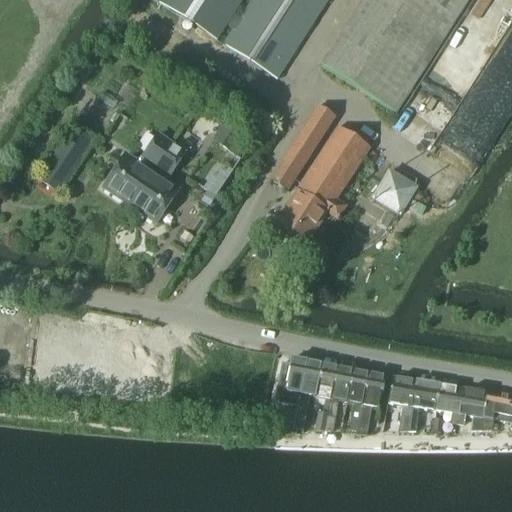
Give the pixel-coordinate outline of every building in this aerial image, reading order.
[(150,0),(157,4),(216,42),(226,27),(232,31),(222,46),(276,81),(328,0),(252,0),(237,24),(230,20),(242,0),(150,0)] [(363,0),(320,68),(394,116),(468,0),(363,0)] [(81,71),(75,81),(82,86),(88,75),(81,71)] [(317,107),(269,181),(286,192),(333,118),(317,107)] [(235,122),(218,146),(230,154),(246,130),(235,122)] [(94,146),(69,129),(38,175),(62,192),(94,146)] [(275,225),(307,246),(326,215),(336,221),(344,209),(334,202),(368,151),(337,130),(275,225)] [(102,190),(129,208),(170,146),(157,137),(142,159),(147,162),(142,169),(125,157),(102,190)] [(170,146),(129,208),(155,225),(177,192),(160,180),(164,174),(169,177),(183,155),(170,146)] [(209,180),(203,189),(215,197),(221,188),(209,180)] [(206,194),(201,202),(209,208),(214,199),(206,194)] [(91,339),(87,361),(88,361),(89,359),(100,361),(96,380),(117,384),(118,379),(125,381),(124,387),(155,393),(164,346),(145,343),(144,345),(132,343),(130,355),(104,349),(106,342),(91,339)] [(201,348),(195,382),(218,387),(216,399),(241,404),(245,382),(253,383),(257,363),(226,357),(227,353),(201,348)] [(281,366),(274,404),(297,409),(306,364),(290,361),(289,367),(281,366)] [(307,400),(314,401),(321,367),(306,364),(297,409),(293,431),(302,432),(307,400)] [(314,433),(324,434),(336,370),(321,367),(314,401),(323,402),(321,414),(318,414),(314,433)] [(337,403),(346,405),(352,373),(336,370),(324,434),(332,434),(337,403)] [(348,433),(356,434),(368,376),(352,373),(346,405),(352,406),(348,433)] [(368,376),(356,434),(366,434),(370,410),(378,411),(384,379),(368,376)] [(406,435),(415,384),(391,380),(387,406),(401,408),(397,435),(406,435)] [(439,388),(415,384),(406,435),(415,435),(417,420),(418,411),(435,414),(439,388)] [(463,391),(439,388),(435,414),(451,417),(450,426),(456,427),(463,391)] [(486,395),(463,391),(456,427),(463,428),(465,419),(472,420),(470,434),(480,434),(486,395)] [(511,399),(486,395),(480,434),(490,434),(492,422),(511,425),(510,431),(511,430),(511,399)] [(433,433),(440,434),(442,422),(435,421),(433,433)]
